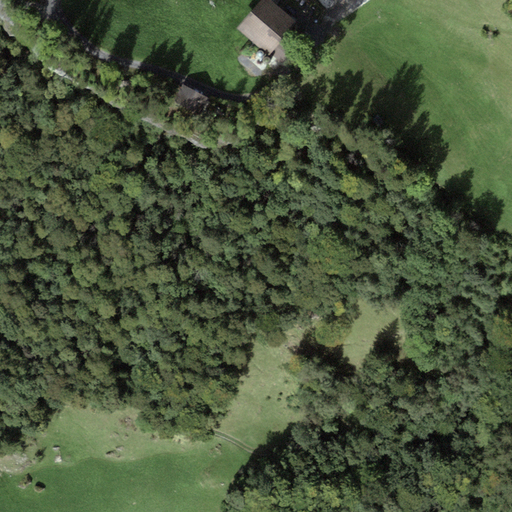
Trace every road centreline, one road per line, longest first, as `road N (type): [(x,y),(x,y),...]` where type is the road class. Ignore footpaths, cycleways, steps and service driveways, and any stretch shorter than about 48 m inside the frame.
road 1 (track): [(0,220),(173,415),(302,465),(298,511)]
road 2 (track): [(358,0),(301,70),(241,96),(179,82),(80,43),(50,0)]
